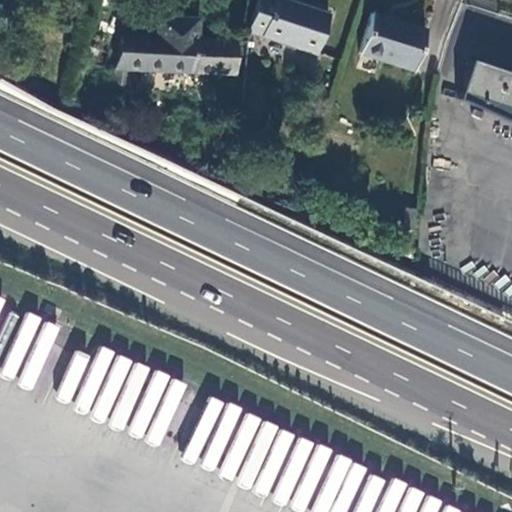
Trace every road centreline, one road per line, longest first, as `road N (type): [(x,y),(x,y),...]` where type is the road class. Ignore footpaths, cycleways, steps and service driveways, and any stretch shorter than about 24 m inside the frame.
road 1 (trunk): [(511,375),(0,130)]
road 2 (trunk): [(0,184),(511,428)]
road 3 (trunk): [(0,212),(511,432)]
